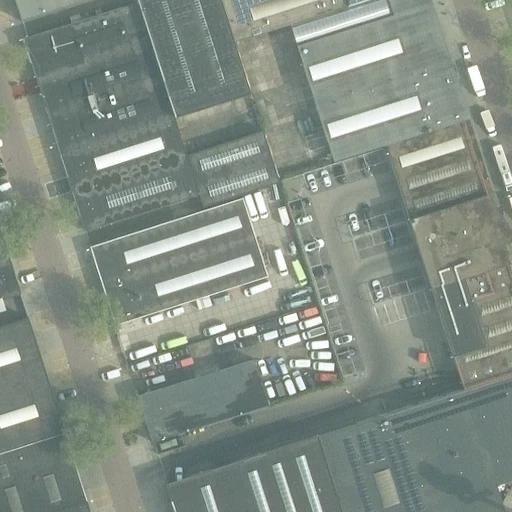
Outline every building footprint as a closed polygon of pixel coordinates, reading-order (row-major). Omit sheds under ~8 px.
[(14,0),(21,23),(92,0),(14,0)] [(61,156),(175,120),(251,96),(220,0),(136,0),(138,3),(23,40),(61,156)] [(369,0),(220,0),(234,43),(369,0)] [(429,0),(386,0),(391,17),(296,46),(333,163),(385,146),(462,122),(468,120),(429,0)] [(61,156),(73,195),(186,158),(186,156),(175,120),(61,156)] [(500,208),(494,209),(486,196),(462,122),(385,146),(463,390),(511,374),(511,277),(501,245),(511,241),(511,234),(503,216),(500,208)] [(186,158),(73,195),(85,232),(199,196),(203,208),(279,184),(263,132),(186,156),(186,158)] [(90,248),(115,326),(267,278),(242,200),(90,248)] [(0,301),(20,295),(19,290),(0,230),(0,301)] [(0,453),(65,433),(64,431),(28,319),(0,328),(0,453)] [(137,397),(152,443),(268,406),(254,360),(137,397)] [(511,374),(463,390),(165,485),(173,511),(504,511),(496,486),(511,480),(511,374)]
